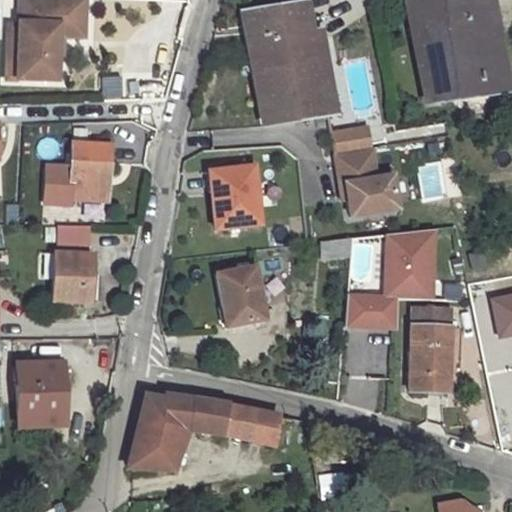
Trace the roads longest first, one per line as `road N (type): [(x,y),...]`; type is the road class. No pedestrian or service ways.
road 1 (residential): [(511,479),(318,410),(128,372)]
road 2 (unclassified): [(208,0),(128,372)]
road 3 (unclassified): [(87,511),(110,458),(128,372)]
